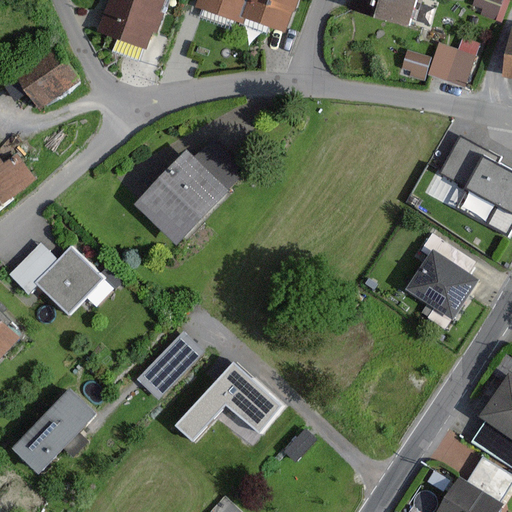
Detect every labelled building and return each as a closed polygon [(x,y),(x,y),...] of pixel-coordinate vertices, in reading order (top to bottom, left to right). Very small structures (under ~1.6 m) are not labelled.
[(164,29),(170,12),(167,11),(170,0),(119,0),(109,28),(155,44),(161,28),(164,29)] [(248,17),(250,12),(254,0),(208,0),(207,3),(248,17)] [(302,0),(254,0),(250,12),(293,27),(302,0)] [(423,0),(363,0),(362,5),(417,21),(423,0)] [(484,0),(483,3),(492,6),(490,12),(503,17),(508,0),(484,0)] [(442,6),(429,2),(424,18),(437,22),(442,6)] [(439,72),(473,84),(487,42),(471,37),(466,50),(449,44),(439,72)] [(62,43),(24,69),(49,104),(86,78),(62,43)] [(412,66),(421,68),(419,73),(431,77),(436,57),(416,51),(412,66)] [(449,171),(477,185),(494,154),(505,161),(508,155),(469,134),(449,171)] [(197,153),(149,203),(187,239),(253,171),(222,142),(204,160),(197,153)] [(0,212),(43,178),(24,155),(12,165),(0,149),(0,212)] [(511,164),(505,161),(494,154),(477,185),(507,202),(496,223),(511,231),(511,164)] [(67,258),(49,241),(17,273),(36,291),(46,281),(45,281),(67,258)] [(115,278),(80,245),(67,258),(45,281),(46,281),(79,314),(115,278)] [(483,279),(443,253),(420,287),(460,313),(483,279)] [(0,366),(28,339),(0,311),(0,366)] [(482,327),(472,320),(455,345),(465,352),(482,327)] [(212,351),(195,334),(150,379),(168,396),(212,351)] [(411,351),(368,412),(407,439),(450,378),(411,351)] [(242,358),(184,421),(201,437),(235,400),(268,430),(292,403),(242,358)] [(83,387),(25,447),(51,471),(108,412),(83,387)] [(511,387),(493,415),(495,416),(480,440),(511,461),(511,387)] [(511,496),(511,469),(491,456),(477,478),(511,499),(511,496)] [(470,478),(448,511),(505,511),(510,504),(470,478)]
